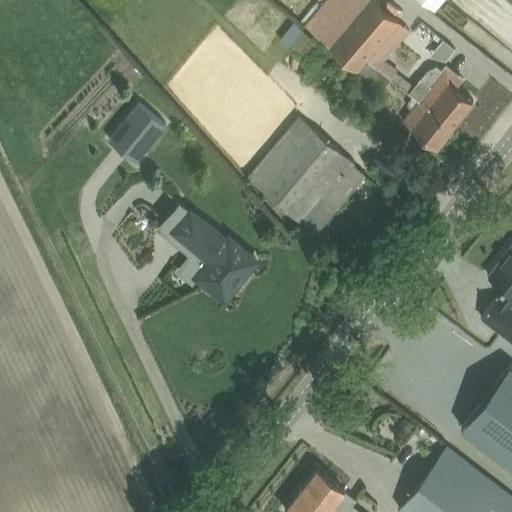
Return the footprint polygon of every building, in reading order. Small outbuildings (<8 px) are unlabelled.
[(391,77),(412,95),(418,100),(418,99),(452,126),(473,100),(456,86),(463,77),(446,64),(429,84),(420,77),(414,84),(396,69),(383,58),(391,49),(381,40),(399,19),(376,0),(337,0),(312,29),(357,68),(366,57),(391,77)] [(290,48),(314,68),(328,51),(303,32),(290,48)] [(366,57),(357,68),(382,88),(391,77),(366,57)] [(402,119),(436,146),(452,126),(418,99),(418,100),(412,95),(406,104),(411,108),(402,119)] [(139,99),(109,137),(136,159),(167,122),(139,99)] [(300,115),(248,176),(287,209),(302,222),(326,194),(338,205),(365,173),(353,162),(354,161),(339,148),(300,115)] [(224,298),(256,259),(228,236),(226,238),(191,209),(174,229),(210,258),(196,275),(205,282),(203,285),(206,289),(209,291),(213,293),(215,291),(224,298)] [(493,299),(477,319),(511,346),(511,313),(506,309),(511,301),(511,243),(485,278),(502,292),(495,300),(493,299)] [(511,368),(468,426),(511,460),(511,368)] [(416,382),(406,396),(428,411),(437,397),(416,382)] [(511,511),(511,494),(462,457),(446,445),(399,506),(407,511),(511,511)] [(290,511),(364,511),(352,502),(356,497),(316,467),(285,508),(290,511)]
